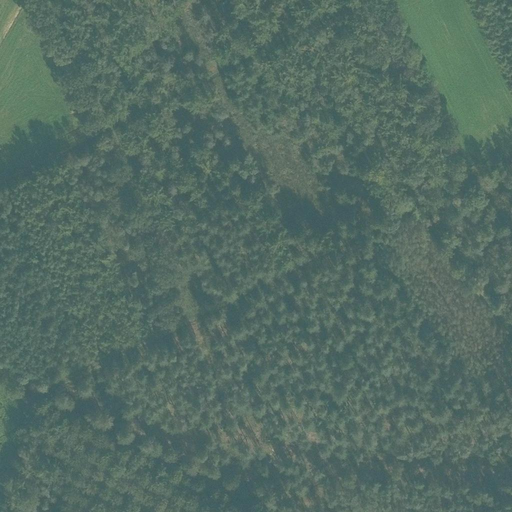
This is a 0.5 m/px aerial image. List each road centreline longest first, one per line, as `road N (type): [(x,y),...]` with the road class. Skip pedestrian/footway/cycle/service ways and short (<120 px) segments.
road 1 (track): [(44,0),(189,307),(29,386)]
road 2 (track): [(0,371),(51,397),(62,430),(83,448),(208,511)]
